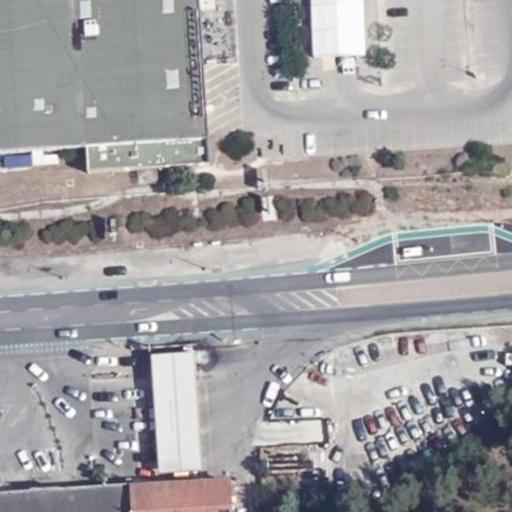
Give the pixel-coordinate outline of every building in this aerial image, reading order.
[(211,167),(201,0),(0,0),(0,153),(87,149),(88,173),(211,167)] [(202,473),(195,355),(153,359),(160,475),(202,473)] [(334,481),(333,447),(306,447),(306,481),(334,481)] [(267,455),(267,477),(297,477),(296,454),(267,455)] [(231,511),(230,481),(0,497),(0,511),(231,511)]
